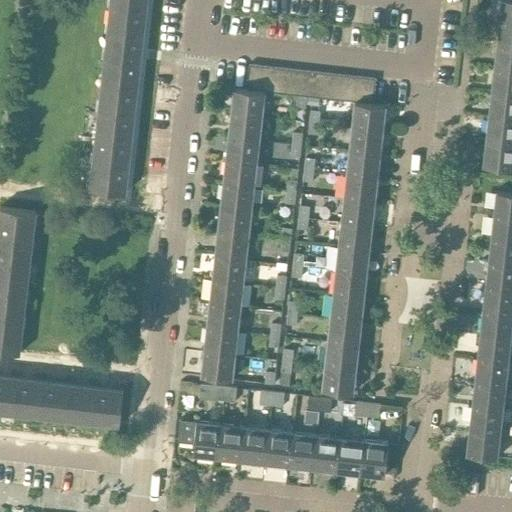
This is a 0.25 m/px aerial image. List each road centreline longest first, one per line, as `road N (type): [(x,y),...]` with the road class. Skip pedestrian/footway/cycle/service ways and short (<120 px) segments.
road 1 (residential): [(145,467),(196,44)]
road 2 (residential): [(419,71),(196,44)]
road 3 (residential): [(0,451),(145,467)]
